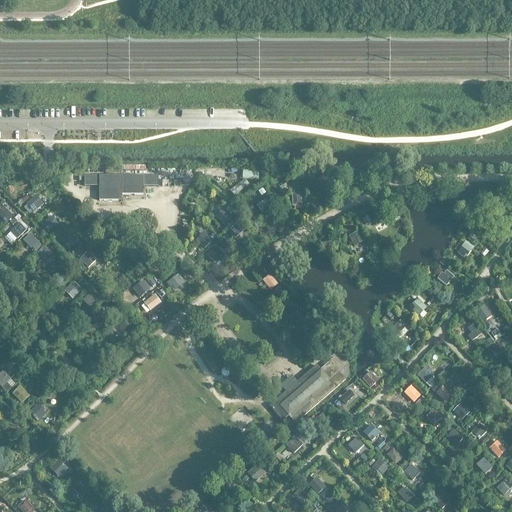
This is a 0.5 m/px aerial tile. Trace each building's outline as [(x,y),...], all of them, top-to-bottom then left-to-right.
[(143,195),(143,186),(158,186),(158,177),(84,176),(84,186),(99,186),(99,201),(121,201),(122,195),(143,195)] [(301,192),(291,192),(292,206),(302,205),(301,192)] [(26,204),(33,213),(43,205),(36,196),(26,204)] [(263,215),(274,207),(266,196),(255,204),(263,215)] [(366,225),(379,219),(373,206),(360,212),(366,225)] [(231,220),(221,211),(213,218),(223,228),(231,220)] [(59,226),(51,217),(42,226),(49,234),(59,226)] [(7,230),(17,239),(26,229),(16,220),(7,230)] [(225,238),(234,247),(244,237),(234,228),(225,238)] [(353,248),(365,242),(359,230),(346,236),(353,248)] [(194,241),(203,250),(212,241),(203,232),(194,241)] [(25,239),(35,250),(42,244),(32,233),(25,239)] [(61,241),(69,251),(78,243),(72,235),(67,240),(64,238),(61,241)] [(465,237),(455,247),(465,256),(475,246),(465,237)] [(34,255),(44,265),(54,255),(44,245),(34,255)] [(223,256),(215,248),(205,257),(214,265),(223,256)] [(96,261),(88,253),(80,261),(88,270),(96,261)] [(443,264),(434,274),(447,286),(456,276),(443,264)] [(268,291),(279,283),(271,272),(260,280),(268,291)] [(167,285),(174,293),(185,284),(179,275),(167,285)] [(63,290),(73,299),(83,289),(73,280),(63,290)] [(133,289),(140,299),(151,291),(144,281),(133,289)] [(162,290),(157,292),(162,303),(167,301),(162,290)] [(84,300),(90,306),(98,299),(92,293),(84,300)] [(161,304),(154,296),(144,304),(151,312),(161,304)] [(288,310),(297,303),(290,296),(282,303),(288,310)] [(417,297),(407,307),(417,317),(426,307),(417,297)] [(294,316),(303,309),(298,303),(289,311),(294,316)] [(92,315),(102,324),(112,314),(102,305),(92,315)] [(478,311),(484,321),(493,316),(487,305),(478,311)] [(467,348),(478,340),(470,329),(459,337),(467,348)] [(302,349),(313,341),(305,330),(294,338),(302,349)] [(486,353),(493,365),(504,357),(497,346),(486,353)] [(295,424),(345,380),(338,371),(343,367),(335,358),(321,370),(317,365),(270,407),(282,421),(289,416),(295,424)] [(416,374),(425,384),(435,375),(426,365),(416,374)] [(370,369),(361,379),(370,388),(380,379),(370,369)] [(0,372),(0,386),(3,390),(12,380),(2,370),(0,372)] [(23,403),(32,395),(22,385),(13,393),(23,403)] [(444,386),(436,393),(446,403),(454,396),(444,386)] [(403,395),(412,405),(421,396),(413,387),(403,395)] [(351,389),(341,399),(347,405),(357,394),(351,389)] [(27,414),(37,423),(47,413),(37,404),(27,414)] [(463,419),(470,412),(462,404),(455,411),(463,419)] [(4,406),(0,410),(0,412),(5,417),(10,411),(4,406)] [(421,416),(431,426),(441,417),(432,407),(421,416)] [(0,415),(0,432),(1,433),(11,423),(1,414),(0,415)] [(311,430),(321,440),(330,430),(321,420),(311,430)] [(471,430),(480,440),(490,431),(481,421),(471,430)] [(373,440),(381,431),(372,423),(364,432),(373,440)] [(447,436),(457,445),(464,438),(454,429),(447,436)] [(346,445),(355,455),(365,446),(356,436),(346,445)] [(289,457),(304,446),(297,437),(283,447),(289,457)] [(499,458),(507,450),(498,440),(490,448),(499,458)] [(385,455),(395,465),(405,456),(396,446),(385,455)] [(474,464),(483,475),(493,465),(484,455),(474,464)] [(511,456),(503,465),(511,475),(511,456)] [(383,476),(391,467),(381,458),(373,467),(383,476)] [(246,473),(256,482),(266,473),(256,463),(246,473)] [(413,480),(422,472),(413,463),(405,471),(413,480)] [(46,475),(56,485),(65,475),(55,465),(46,475)] [(319,494),(327,487),(318,477),(310,484),(319,494)] [(497,488),(505,495),(511,487),(511,484),(505,478),(497,488)] [(81,481),(74,488),(83,497),(90,490),(81,481)] [(394,493),(403,504),(414,494),(405,484),(394,493)] [(286,500),(296,510),(305,500),(296,491),(286,500)] [(433,501),(442,511),(452,502),(443,492),(433,501)] [(330,507),(335,511),(344,511),(350,507),(340,497),(330,507)] [(16,508),(20,511),(30,511),(35,507),(26,498),(16,508)]
